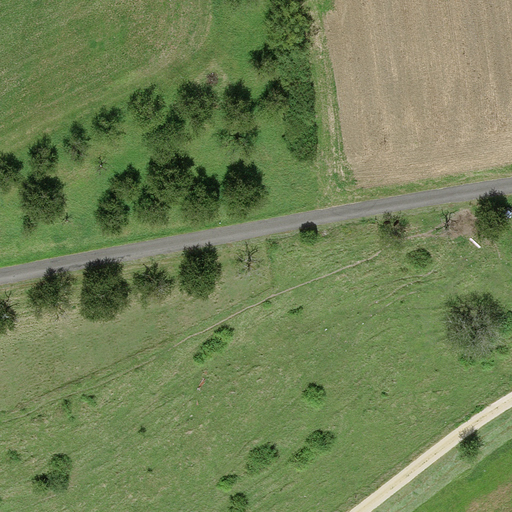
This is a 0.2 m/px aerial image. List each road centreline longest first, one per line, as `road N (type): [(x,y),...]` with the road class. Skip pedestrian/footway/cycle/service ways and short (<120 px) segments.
road 1 (unclassified): [(0,277),(511,185)]
road 2 (track): [(214,0),(204,45),(176,68),(0,154)]
road 3 (track): [(359,511),(511,397)]
